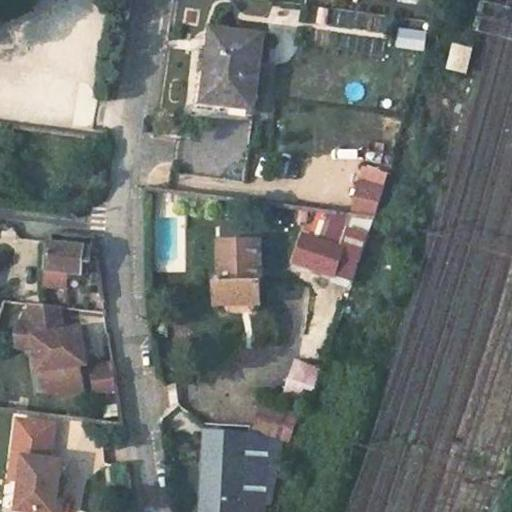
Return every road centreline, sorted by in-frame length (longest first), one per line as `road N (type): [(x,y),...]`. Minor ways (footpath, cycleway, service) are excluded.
road 1 (residential): [(129,225),(142,511)]
road 2 (residential): [(155,0),(126,170),(129,225)]
road 3 (residential): [(0,211),(129,225)]
